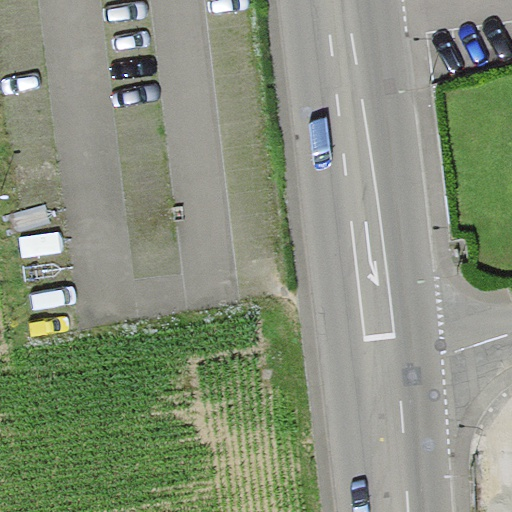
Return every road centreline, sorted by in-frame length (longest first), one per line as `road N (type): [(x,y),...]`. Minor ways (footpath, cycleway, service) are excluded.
road 1 (primary): [(383,371),(338,0)]
road 2 (primary): [(400,511),(383,371)]
road 3 (residential): [(383,371),(511,335)]
